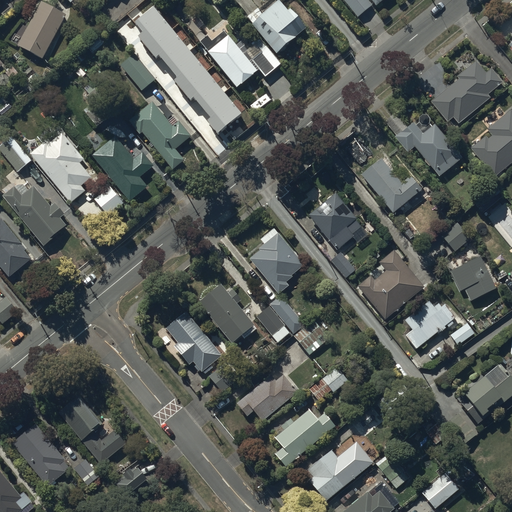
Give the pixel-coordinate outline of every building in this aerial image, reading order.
[(88,0),(99,11),(105,0),(107,0),(111,2),(113,0),(112,0),(88,0)] [(287,14),(279,6),(273,10),(268,4),(259,12),(248,0),(232,0),(247,19),(246,20),(252,28),(251,28),(276,58),(295,42),(295,41),(306,32),(289,12),(287,14)] [(365,0),(345,0),(343,2),(358,20),(372,8),(365,0)] [(386,0),(367,0),(376,9),(386,0)] [(65,18),(40,5),(17,49),(42,62),(65,18)] [(172,20),(157,31),(165,40),(162,43),(172,56),(179,51),(181,54),(193,45),(172,20)] [(207,39),(199,45),(208,56),(207,56),(236,91),(256,74),(249,65),(251,63),(265,80),(280,67),(260,43),(247,53),(241,45),(236,49),(223,34),(211,45),(207,39)] [(149,53),(140,61),(155,79),(164,71),(149,53)] [(134,57),(122,68),(143,93),(155,83),(134,57)] [(485,76),(476,64),(459,78),(457,80),(458,82),(431,104),(447,125),(453,120),(458,126),(490,100),(487,97),(502,85),(491,71),(485,76)] [(192,65),(168,85),(197,120),(221,101),(192,65)] [(152,105),(128,124),(139,137),(142,135),(172,173),(183,163),(174,152),(190,139),(177,123),(171,128),(152,105)] [(485,139),(470,151),(494,180),(511,165),(511,114),(511,115),(510,113),(486,132),(491,138),(488,141),(485,139)] [(395,116),(385,125),(396,139),(395,140),(407,156),(414,150),(425,163),(424,164),(428,169),(429,168),(439,180),(461,161),(459,158),(463,154),(457,147),(452,150),(447,144),(450,142),(444,135),(442,137),(434,128),(432,130),(429,126),(429,125),(429,124),(429,123),(429,122),(429,121),(428,121),(428,120),(427,120),(427,119),(426,119),(425,118),(424,118),(423,118),(422,118),(422,119),(421,119),(420,119),(420,120),(419,120),(419,121),(418,122),(418,123),(418,124),(418,125),(418,126),(416,129),(413,126),(411,128),(409,125),(405,128),(395,116)] [(44,145),(30,157),(70,206),(84,194),(80,189),(91,180),(79,165),(83,161),(61,135),(46,147),(44,145)] [(115,139),(91,159),(129,205),(147,190),(139,181),(153,169),(142,155),(133,162),(115,139)] [(10,140),(0,148),(0,168),(8,178),(15,172),(17,175),(31,164),(10,140)] [(381,162),(361,179),(392,217),(405,206),(409,211),(418,204),(414,199),(421,193),(404,172),(395,179),(381,162)] [(14,190),(2,199),(43,250),(57,238),(56,237),(66,229),(59,221),(64,217),(54,206),(50,210),(33,189),(28,194),(23,187),(17,188),(14,190)] [(109,190),(94,202),(108,219),(123,207),(109,190)] [(335,197),(308,219),(336,253),(349,242),(354,248),(367,237),(353,220),(359,215),(352,206),(346,211),(335,197)] [(0,271),(8,281),(30,263),(24,255),(26,254),(24,252),(28,249),(22,242),(19,245),(1,222),(0,222),(0,271)] [(457,224),(441,238),(454,254),(471,240),(457,224)] [(259,254),(249,262),(278,298),(288,289),(285,286),(292,280),(291,279),(303,269),(273,232),(272,233),(270,230),(262,237),(264,239),(260,243),(264,248),(258,253),(259,254)] [(370,278),(357,289),(385,322),(424,290),(393,253),(379,266),(385,274),(374,283),(370,278)] [(340,255),(330,263),(345,282),(355,274),(340,255)] [(480,260),(450,274),(460,294),(464,292),(470,304),(496,291),(480,260)] [(220,287),(198,306),(232,347),(254,329),(235,305),(240,301),(232,292),(227,296),(220,287)] [(6,298),(0,303),(0,324),(3,328),(19,314),(6,298)] [(281,298),(270,308),(293,337),(304,328),(281,298)] [(406,338),(405,339),(416,352),(436,335),(438,337),(444,331),(443,330),(446,328),(448,330),(455,325),(452,322),(455,321),(444,307),(440,310),(438,307),(433,311),(426,303),(403,322),(411,332),(405,337),(406,338)] [(269,308),(256,319),(272,339),(277,346),(290,335),(284,328),(285,328),(269,308)] [(186,315),(166,332),(177,346),(173,350),(188,369),(193,365),(201,376),(203,374),(204,377),(212,371),(210,368),(221,359),(219,357),(224,353),(215,342),(210,346),(186,315)] [(314,321),(293,339),(309,358),(329,341),(322,332),(324,330),(320,325),(318,326),(314,321)] [(468,324),(450,338),(457,348),(476,335),(468,324)] [(225,364),(208,379),(222,395),(239,381),(225,364)] [(499,367),(457,403),(478,427),(511,398),(511,377),(509,379),(499,367)] [(321,381),(308,391),(318,404),(331,393),(333,395),(347,383),(336,370),(322,382),(321,381)] [(271,372),(236,401),(247,414),(254,408),(262,419),(298,389),(283,372),(276,378),(271,372)] [(67,409),(58,417),(100,468),(103,465),(105,467),(110,463),(108,461),(125,447),(123,444),(124,443),(118,436),(117,437),(114,433),(102,443),(94,435),(102,428),(79,400),(76,402),(75,401),(66,408),(67,409)] [(282,446),(275,453),(286,466),(336,424),(325,411),(318,417),(316,415),(317,414),(315,411),(313,412),(310,407),(294,420),(291,417),(281,425),(284,428),(274,436),(282,446)] [(370,407),(349,424),(362,441),(384,423),(370,407)] [(477,435),(458,412),(441,426),(460,449),(477,435)] [(436,425),(426,434),(431,440),(442,431),(436,425)] [(35,428),(12,447),(47,490),(51,487),(52,489),(57,485),(55,483),(71,470),(56,453),(59,450),(54,445),(51,447),(35,428)] [(313,474),(308,478),(325,499),(363,468),(353,455),(345,462),(338,454),(337,455),(331,448),(307,467),(313,474)] [(388,456),(376,465),(396,491),(408,481),(388,456)] [(85,461),(73,471),(85,486),(97,476),(85,461)] [(120,469),(124,473),(115,480),(125,493),(147,476),(138,464),(132,469),(127,463),(120,469)] [(0,511),(31,511),(34,510),(30,506),(31,505),(23,496),(20,499),(0,474),(0,511)] [(446,474),(421,495),(435,511),(460,491),(446,474)] [(366,496),(346,511),(393,511),(395,509),(388,501),(386,503),(379,494),(381,493),(375,486),(364,494),(366,496)]
